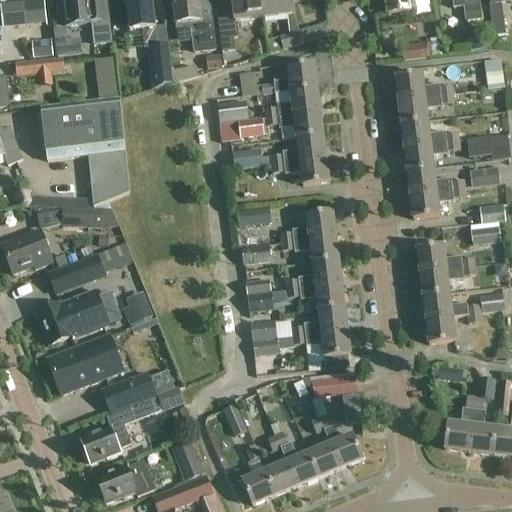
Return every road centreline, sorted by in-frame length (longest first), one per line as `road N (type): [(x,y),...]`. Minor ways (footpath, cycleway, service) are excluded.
road 1 (residential): [(412,497),(345,0)]
road 2 (unclassified): [(69,511),(0,340)]
